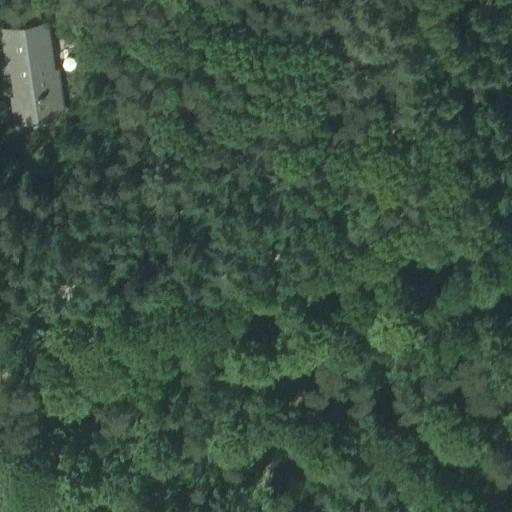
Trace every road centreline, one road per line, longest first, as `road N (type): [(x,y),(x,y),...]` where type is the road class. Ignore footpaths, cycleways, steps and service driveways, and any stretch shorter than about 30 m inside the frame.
road 1 (track): [(118,276),(135,308),(240,415),(511,384)]
road 2 (track): [(511,222),(123,276)]
road 3 (residential): [(0,294),(123,276)]
